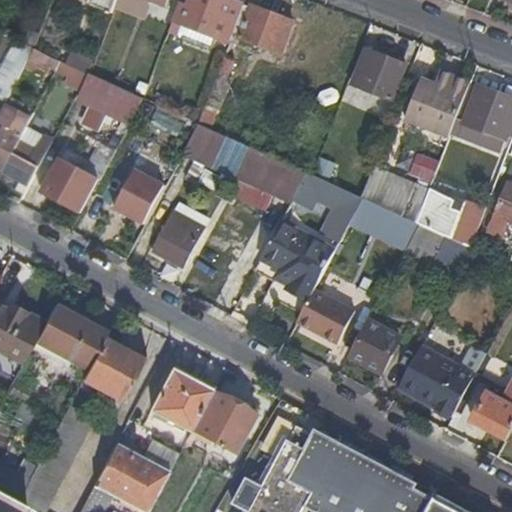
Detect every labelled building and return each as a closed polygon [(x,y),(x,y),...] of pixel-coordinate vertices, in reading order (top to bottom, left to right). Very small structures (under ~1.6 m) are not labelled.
[(182,0),(170,32),(177,34),(182,22),(199,29),(197,33),(206,36),(207,32),(230,41),(234,33),(246,0),(182,0)] [(258,7),(261,0),(246,0),(234,33),(246,38),(245,40),(287,56),(300,23),(258,7)] [(32,55),(59,68),(63,61),(62,60),(36,48),(32,55)] [(372,51),(367,63),(363,61),(358,73),(369,77),(371,72),(380,76),(374,92),(393,99),(407,65),(372,51)] [(66,52),(62,60),(63,61),(90,73),(93,65),(66,52)] [(59,68),(86,81),(90,73),(63,61),(59,68)] [(407,119),(451,137),(472,84),(442,72),(436,85),(423,80),(407,119)] [(109,112),(131,122),(134,116),(144,98),(90,73),(86,81),(79,99),(90,103),(86,114),(104,123),(109,112)] [(214,86),(209,110),(220,112),(225,89),(214,86)] [(511,100),(480,88),(466,123),(506,139),(511,123),(511,100)] [(201,117),(157,97),(155,103),(187,118),(198,123),(201,117)] [(0,134),(0,168),(4,171),(28,126),(33,118),(9,105),(0,121),(6,124),(0,134)] [(180,136),(185,122),(157,111),(152,125),(180,136)] [(214,116),(203,111),(201,117),(198,123),(209,128),(214,116)] [(116,142),(123,127),(106,119),(99,134),(116,142)] [(192,136),(302,186),(309,173),(209,128),(198,123),(192,136)] [(28,126),(4,171),(22,180),(30,185),(41,166),(54,140),(28,126)] [(101,179),(116,150),(103,143),(87,172),(99,178),(101,179)] [(410,174),(432,183),(441,161),(419,152),(410,174)] [(49,194),(81,211),(99,178),(87,172),(62,158),(46,188),(51,190),(49,194)] [(326,167),(313,161),(309,173),(321,178),(326,167)] [(391,171),(375,166),(362,197),(365,198),(378,204),(391,171)] [(117,208),(145,223),(167,184),(138,169),(117,208)] [(30,185),(22,180),(17,188),(26,193),(30,185)] [(491,232),(511,240),(511,186),(509,185),(491,232)] [(407,216),(418,220),(426,201),(414,196),(407,216)] [(439,200),(428,196),(426,201),(418,220),(430,225),(438,206),(437,205),(439,200)] [(360,211),(414,236),(420,223),(418,222),(401,215),(386,208),(378,204),(365,198),(360,211)] [(389,198),(386,208),(401,215),(405,205),(389,198)] [(272,203),(258,232),(268,237),(282,208),(272,203)] [(177,213),(157,251),(185,266),(206,229),(177,213)] [(471,214),(460,242),(472,247),(483,219),(471,214)] [(404,254),(457,282),(474,248),(472,247),(460,242),(420,223),(414,236),(404,254)] [(296,277),(289,290),(311,300),(316,290),(336,252),(282,224),(263,260),(296,277)] [(296,277),(263,260),(258,268),(277,278),(274,282),(289,290),(296,277)] [(311,300),(299,322),(340,344),(357,312),(316,290),(311,300)] [(11,312),(14,306),(8,303),(5,309),(11,312)] [(11,312),(5,309),(0,305),(0,350),(2,346),(27,359),(46,323),(14,306),(11,312)] [(57,306),(39,339),(91,367),(105,338),(108,334),(57,306)] [(404,335),(371,318),(351,355),(384,373),(404,335)] [(145,360),(105,338),(91,367),(84,379),(123,400),(145,360)] [(454,417),(476,374),(424,347),(404,384),(401,389),(454,417)] [(154,409),(193,430),(194,429),(214,391),(174,370),(154,409)] [(511,399),(508,397),(511,390),(511,389),(495,380),(489,391),(511,403),(511,399)] [(18,382),(12,392),(25,399),(31,389),(18,382)] [(257,414),(214,391),(194,429),(236,451),(257,414)] [(511,403),(489,391),(474,420),(510,439),(511,435),(511,403)] [(46,511),(96,419),(70,405),(31,480),(20,502),(37,511),(39,511),(46,511)] [(460,511),(438,500),(439,499),(437,498),(436,499),(298,426),(281,416),(265,446),(283,456),(252,511),(304,511),(309,503),(326,511),(460,511)] [(145,458),(171,472),(181,453),(154,440),(145,458)] [(149,511),(171,472),(145,458),(131,451),(118,444),(90,497),(96,500),(102,488),(149,511)] [(1,464),(0,466),(0,491),(20,502),(31,480),(1,464)] [(0,511),(16,511),(21,504),(0,492),(0,511)] [(96,511),(101,503),(96,500),(90,497),(81,511),(96,511)]
